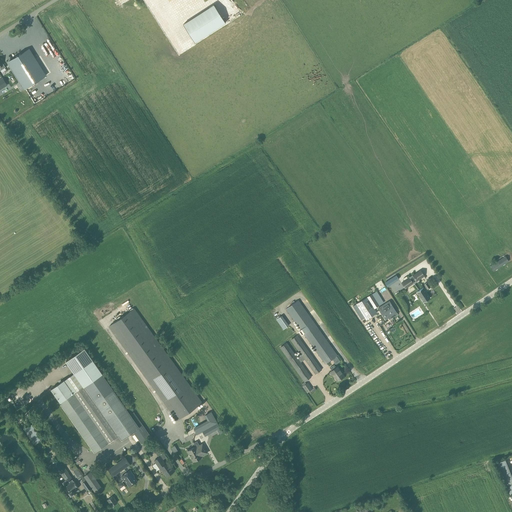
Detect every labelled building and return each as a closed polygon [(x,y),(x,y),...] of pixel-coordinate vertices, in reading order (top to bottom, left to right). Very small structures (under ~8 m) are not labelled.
[(163,0),(175,20),(208,0),(163,0)] [(195,43),(225,23),(213,5),(183,24),(195,43)] [(8,62),(24,89),(46,77),(29,49),(8,62)] [(490,266),(494,271),(509,262),(505,256),(490,266)] [(402,283),(405,288),(413,283),(414,284),(417,282),(416,281),(424,276),(421,270),(413,275),(412,275),(409,277),(409,278),(402,283)] [(396,275),(385,283),(388,287),(390,286),(390,285),(399,279),(396,275)] [(430,287),(427,282),(424,284),(426,287),(424,288),(424,287),(423,287),(419,290),(416,292),(417,293),(423,302),(426,300),(430,298),(425,289),(427,288),(427,289),(430,287)] [(405,305),(401,297),(403,296),(401,291),(391,296),(398,309),(405,305)] [(379,306),(372,294),(353,306),(361,320),(365,318),(366,320),(377,313),(374,309),(379,306)] [(283,305),(304,334),(303,334),(325,364),(338,355),(316,325),(296,297),(283,305)] [(379,308),(386,319),(388,317),(389,319),(395,316),(394,314),(397,313),(390,302),(379,308)] [(202,402),(134,308),(109,326),(177,420),(202,402)] [(298,358),(287,343),(280,348),(304,382),(311,377),(301,362),(305,360),(315,375),(322,370),(298,335),(290,340),(301,355),(298,358)] [(74,393),(64,380),(51,389),(60,402),(60,403),(95,452),(119,436),(121,440),(133,432),(142,444),(151,437),(134,412),(130,415),(102,374),(103,373),(85,348),(66,361),(84,386),(74,393)] [(124,374),(129,370),(126,366),(121,369),(124,374)] [(332,371),(331,372),(330,372),(330,373),(331,375),(332,375),(333,375),(337,381),(344,376),(338,367),(335,369),(333,366),(330,368),(332,371)] [(302,386),(307,393),(311,390),(313,392),(316,390),(314,388),(312,389),(307,382),(302,386)] [(202,432),(217,423),(211,412),(204,415),(207,420),(199,425),(193,428),(197,434),(202,432)] [(153,432),(162,426),(160,424),(163,421),(157,413),(148,420),(152,425),(149,427),(153,432)] [(177,424),(181,433),(191,428),(187,419),(177,424)] [(205,436),(220,428),(217,423),(202,432),(205,436)] [(197,440),(195,433),(183,437),(186,445),(197,440)] [(201,456),(207,453),(202,444),(196,448),(201,456)] [(166,464),(163,460),(166,457),(158,445),(148,452),(151,455),(155,452),(158,457),(154,460),(161,470),(162,469),(167,476),(174,471),(169,462),(166,464)] [(201,456),(196,448),(195,448),(195,447),(188,451),(194,462),(202,457),(201,456)] [(130,465),(125,458),(108,470),(113,476),(130,465)] [(56,467),(65,480),(67,483),(73,479),(61,463),(56,467)] [(82,483),(86,481),(75,464),(71,467),(82,483)] [(511,473),(509,467),(498,471),(507,495),(511,493),(511,473)] [(130,471),(121,477),(125,482),(126,480),(127,482),(126,483),(129,487),(137,482),(133,477),(134,476),(130,471)] [(90,472),(84,476),(96,493),(102,489),(95,479),(95,478),(93,475),(92,475),(90,472)] [(65,480),(62,482),(65,487),(67,486),(70,491),(69,492),(71,495),(75,493),(73,491),(79,487),(74,481),(73,479),(67,483),(65,480)] [(91,488),(86,481),(82,483),(87,491),(91,488)] [(117,503),(113,497),(107,500),(111,507),(117,503)]
